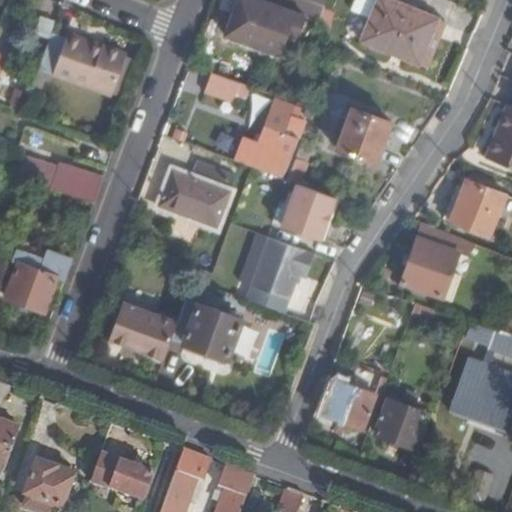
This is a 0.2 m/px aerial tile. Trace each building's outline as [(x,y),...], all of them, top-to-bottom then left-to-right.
[(307,18),(318,21),(326,4),(316,0),(237,0),(226,32),(291,58),(307,18)] [(420,60),(437,16),(395,0),(377,0),(361,38),(420,60)] [(52,36),(56,21),(43,16),(36,33),(50,38),(52,36)] [(68,35),(66,40),(100,53),(102,47),(68,35)] [(65,42),(52,36),(50,38),(37,72),(44,75),(110,99),(126,58),(102,47),(100,53),(66,40),(65,42)] [(37,72),(29,94),(36,97),(44,75),(37,72)] [(209,73),(204,91),(257,107),(262,89),(209,73)] [(16,92),(9,108),(19,112),(26,94),(16,92)] [(244,136),(236,159),(253,166),(284,176),(305,119),(291,114),(294,105),(275,99),(263,131),(260,141),(250,137),(244,136)] [(511,168),(511,107),(506,105),(485,157),(511,168)] [(379,161),(394,121),(352,106),(338,145),(379,161)] [(254,127),(250,137),(260,141),(263,131),(254,127)] [(4,159),(0,169),(0,172),(38,185),(93,201),(103,175),(60,161),(57,167),(24,156),(21,164),(4,159)] [(199,160),(194,176),(231,190),(237,174),(199,160)] [(231,190),(194,176),(172,168),(157,206),(219,229),(234,191),(231,190)] [(489,237),(505,195),(467,179),(450,221),(489,237)] [(320,238),(336,195),(297,181),(283,223),(320,238)] [(511,259),(409,217),(396,237),(415,239),(400,281),(429,292),(439,266),(452,272),(450,277),(511,301),(511,259)] [(306,276),(314,252),(267,235),(250,284),(289,298),(298,273),(306,276)] [(14,249),(11,259),(18,262),(6,297),(44,310),(56,276),(64,279),(71,260),(45,251),(40,259),(14,249)] [(109,337),(162,359),(177,321),(125,301),(109,337)] [(227,357),(241,319),(199,303),(184,341),(227,357)] [(255,374),(272,378),(283,332),(266,328),(255,374)] [(511,333),(504,330),(497,346),(511,351),(511,333)] [(511,422),(511,382),(484,372),(486,364),(472,359),(452,411),(483,423),(487,415),(511,422)] [(336,376),(322,412),(363,428),(365,423),(371,425),(389,377),(358,365),(352,382),(336,376)] [(416,448),(429,414),(391,399),(378,433),(416,448)] [(22,427),(0,419),(0,471),(5,473),(22,427)] [(215,461),(185,451),(163,511),(196,511),(201,500),(194,498),(201,480),(207,483),(215,461)] [(141,468),(102,453),(93,483),(147,502),(156,474),(141,468)] [(62,511),(76,476),(39,462),(26,495),(30,497),(26,508),(37,511),(62,511)] [(243,511),(256,476),(227,466),(218,491),(225,494),(218,511),(243,511)] [(476,473),(466,499),(481,505),(492,478),(476,473)] [(300,511),(307,495),(292,489),(283,511),(300,511)]
